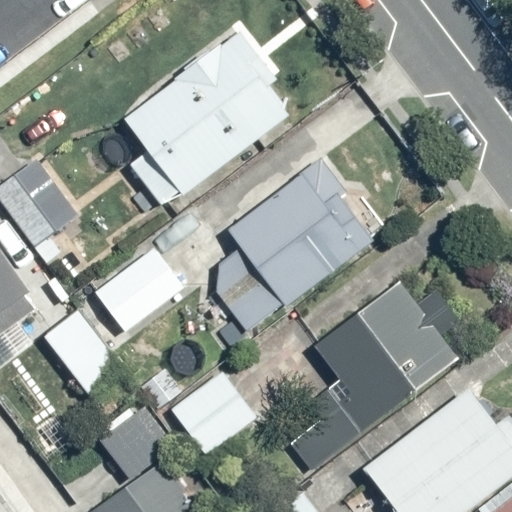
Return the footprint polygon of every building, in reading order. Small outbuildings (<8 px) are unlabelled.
[(298,112),(240,34),(126,118),(184,196),(298,112)] [(83,217),(37,153),(0,179),(0,197),(37,250),(83,217)] [(250,335),(288,307),(384,233),(325,156),(230,228),(242,244),(240,246),(203,273),(250,335)] [(187,287),(156,247),(94,291),(126,333),(187,287)] [(0,320),(33,296),(0,250),(0,320)] [(430,283),(415,296),(404,283),(317,345),(340,377),(308,400),(340,445),(459,360),(431,321),(449,307),(430,283)] [(90,396),(95,393),(107,409),(133,390),(121,374),(125,371),(79,308),(44,333),(90,396)] [(255,417),(221,372),(171,410),(206,455),(255,417)] [(399,511),(465,511),(511,477),(511,416),(500,425),(471,387),(365,467),(399,511)] [(173,449),(143,404),(99,434),(129,479),(173,449)] [(201,511),(171,468),(140,489),(136,483),(94,511),(201,511)] [(317,511),(300,491),(273,511),(317,511)] [(511,511),(511,494),(487,511),(511,511)]
